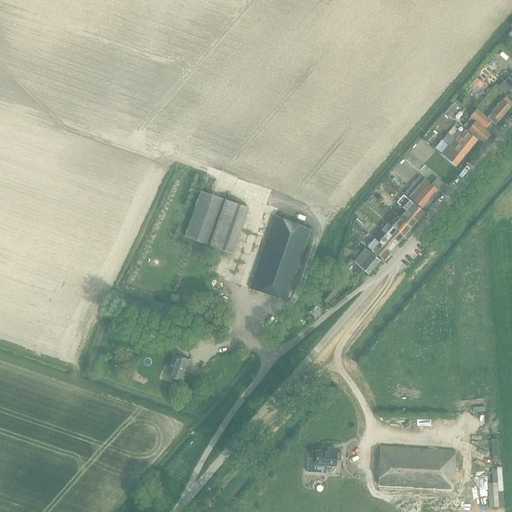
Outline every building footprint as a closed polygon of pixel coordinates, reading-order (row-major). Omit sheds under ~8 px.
[(476,78),(473,83),(480,89),(484,84),(476,78)] [(498,87),(506,93),(510,88),(503,82),(498,87)] [(488,116),(496,124),(511,105),(511,102),(505,97),(488,116)] [(448,118),(457,107),(453,104),(444,114),(448,118)] [(490,121),(476,109),(470,117),(483,128),(490,121)] [(476,136),(484,143),(491,134),(471,118),(464,126),(476,136)] [(437,146),(443,134),(435,130),(429,141),(437,146)] [(477,141),(469,134),(467,133),(464,137),(461,134),(456,140),(454,138),(448,146),(447,146),(462,158),(477,141)] [(455,167),(462,158),(447,146),(448,146),(442,141),(440,145),(445,149),(440,154),(448,160),(455,167)] [(442,157),(438,154),(433,160),(429,156),(423,164),(427,168),(423,174),(426,176),(442,157)] [(404,193),(414,202),(422,209),(437,191),(441,193),(446,187),(436,179),(431,185),(419,174),(411,182),(412,184),(404,193)] [(208,246),(224,200),(201,192),(185,238),(208,246)] [(406,211),(405,211),(417,221),(424,213),(413,203),(412,204),(403,196),(397,203),(406,211)] [(225,200),(209,245),(232,253),(248,208),(225,200)] [(385,221),(392,212),(388,209),(381,218),(385,221)] [(372,228),(372,227),(377,232),(383,227),(368,211),(362,217),(372,228)] [(405,211),(399,219),(410,229),(417,221),(405,211)] [(310,229),(301,226),(274,217),(250,288),(286,301),(310,229)] [(392,227),(404,237),(410,229),(399,219),(392,227)] [(404,237),(392,227),(385,235),(397,244),(404,237)] [(390,252),(397,244),(385,235),(381,231),(374,239),(379,242),(390,252)] [(366,246),(371,251),(383,261),(390,252),(379,242),(374,248),(368,243),(366,246)] [(380,261),(373,254),(365,248),(353,262),(360,268),(368,275),(380,261)] [(327,303),(342,285),(336,280),(320,298),(327,303)] [(205,306),(216,309),(225,312),(228,304),(208,297),(205,306)] [(167,376),(173,378),(182,381),(189,360),(174,355),(167,376)] [(453,490),(454,461),(455,451),(379,447),(377,486),(387,486),(453,490)] [(307,456),(306,472),(325,473),(326,465),(335,465),(335,461),(340,461),(341,453),(336,452),(336,449),(328,448),(327,452),(316,451),(315,456),(307,456)]
